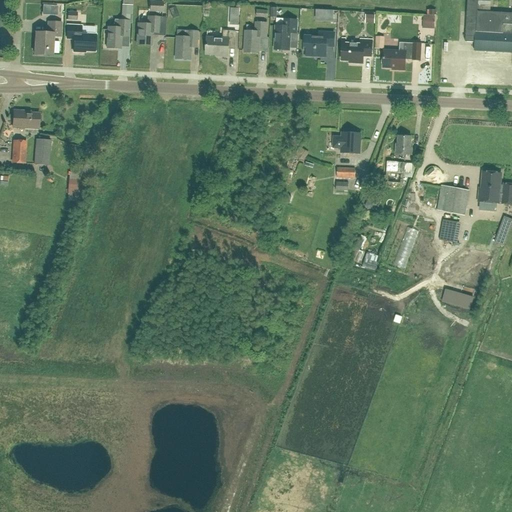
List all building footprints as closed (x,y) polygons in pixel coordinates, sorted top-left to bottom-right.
[(511,13),(489,12),(489,0),(467,0),(465,42),(475,43),(474,51),(511,52),(511,13)] [(149,1),(149,12),(162,13),(163,2),(149,1)] [(107,36),(106,48),(120,49),(121,37),(128,37),(128,36),(129,24),(131,24),(132,6),(122,5),(121,21),(118,20),(117,28),(107,27),(107,36)] [(175,7),(169,10),(171,16),(178,13),(175,7)] [(231,9),(230,25),(238,25),(239,9),(231,9)] [(76,21),(77,13),(67,12),(67,21),(76,21)] [(425,16),(424,28),(434,29),(435,17),(432,16),(425,16)] [(158,33),(159,18),(148,17),(148,25),(138,24),(136,45),(150,46),(151,33),(158,33)] [(296,33),(297,20),(284,19),(284,26),(276,26),(275,49),(289,50),(290,33),(296,33)] [(60,37),(61,23),(48,22),(47,33),(35,33),(34,55),(52,56),(53,36),(60,37)] [(255,32),(245,31),(244,53),(259,54),(260,37),(266,38),(267,23),(256,23),(255,32)] [(94,51),(95,36),(95,35),(81,34),(81,26),(67,26),(66,39),(74,39),(73,52),(81,52),(81,51),(94,51)] [(234,50),(235,36),(236,31),(223,31),(223,39),(207,38),(205,54),(219,55),(218,56),(227,57),(228,49),(234,50)] [(191,47),(197,48),(198,32),(189,32),(188,38),(177,37),(176,59),(191,60),(191,47)] [(333,47),(334,36),(334,33),(319,33),(319,37),(305,37),(304,56),(325,57),(326,46),(333,47)] [(384,37),(375,37),(375,48),(384,49),(384,37)] [(371,57),(372,41),(361,40),(361,45),(343,44),(342,61),(356,61),(356,63),(363,64),(363,56),(371,57)] [(406,58),(412,58),(412,60),(420,61),(421,44),(400,43),(399,52),(384,51),(383,64),(384,64),(384,68),(397,69),(397,70),(405,71),(406,58)] [(38,129),(39,114),(30,114),(30,112),(13,111),(12,127),(38,129)] [(342,138),(334,138),(334,148),(341,148),(341,153),(359,154),(360,134),(342,133),(342,138)] [(411,149),(411,137),(398,136),(397,144),(396,144),(395,155),(412,155),(412,149),(411,149)] [(48,166),(50,141),(36,139),(34,165),(48,166)] [(12,163),(25,164),(26,140),(13,140),(13,155),(12,163)] [(386,161),(385,172),(403,173),(404,161),(386,161)] [(82,197),(84,175),(83,175),(84,170),(70,168),(69,173),(67,195),(68,196),(67,202),(80,203),(81,197),(82,197)] [(336,178),(339,178),(348,178),(354,179),(355,169),(337,168),(336,178)] [(511,204),(511,185),(504,185),(504,186),(500,185),(501,174),(483,172),(481,189),(480,189),(479,202),(480,202),(480,210),(496,211),(496,203),(498,204),(498,202),(503,203),(502,204),(511,204)] [(348,183),(339,182),(336,182),(336,191),(348,192),(348,183)] [(443,212),(448,187),(441,186),(437,211),(443,212)] [(448,187),(443,212),(464,216),(469,191),(448,187)] [(454,243),(457,223),(445,221),(442,240),(454,243)]
